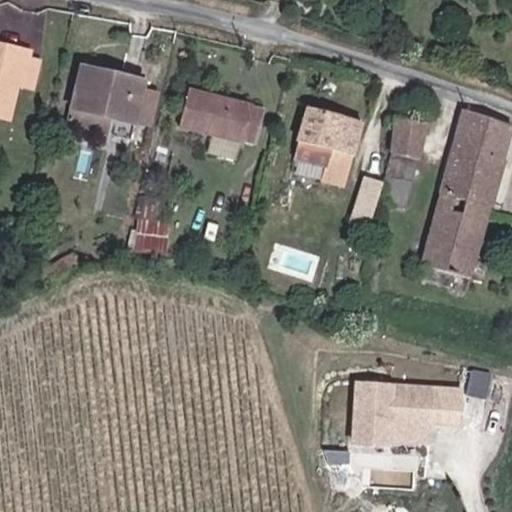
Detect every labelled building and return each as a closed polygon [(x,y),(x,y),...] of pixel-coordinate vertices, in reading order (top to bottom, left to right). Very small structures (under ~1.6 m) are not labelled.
[(7,52),(3,64),(41,74),(44,62),(7,52)] [(0,77),(0,119),(32,128),(40,91),(55,94),(62,66),(44,62),(41,74),(3,64),(0,77)] [(129,125),(151,131),(152,127),(159,97),(162,85),(102,70),(87,129),(125,139),(129,125)] [(258,152),(275,157),(286,114),(209,95),(198,137),(225,144),(258,152)] [(159,97),(152,127),(164,130),(172,100),(159,97)] [(361,122),(310,109),(300,147),(326,154),(317,189),(343,195),(361,122)] [(425,268),(475,283),(511,135),(511,124),(468,112),(447,187),(425,268)] [(394,124),(383,183),(410,189),(422,130),(394,124)] [(148,145),(151,131),(129,125),(125,139),(148,145)] [(255,164),(258,152),(225,144),(222,155),(255,164)] [(467,390),(486,397),(494,373),(475,366),(467,390)] [(389,440),(431,443),(433,421),(462,423),(464,385),(353,378),(348,444),(389,447),(389,440)]
